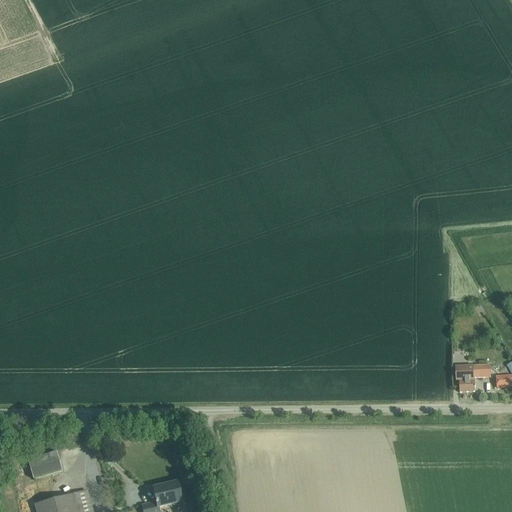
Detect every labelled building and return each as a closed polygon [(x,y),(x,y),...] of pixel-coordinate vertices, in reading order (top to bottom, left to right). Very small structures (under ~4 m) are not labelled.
[(476,305),(480,313),(486,310),(482,302),(476,305)] [(457,380),(459,380),(460,394),(475,393),(474,379),(491,378),(490,366),(457,367),(457,380)] [(34,482),(63,473),(57,454),(28,462),(34,482)] [(159,474),(169,471),(168,465),(158,468),(159,474)] [(158,503),(143,506),(143,511),(160,511),(159,508),(182,503),(178,484),(154,489),(158,503)] [(35,506),(36,511),(92,511),(87,492),(35,506)]
